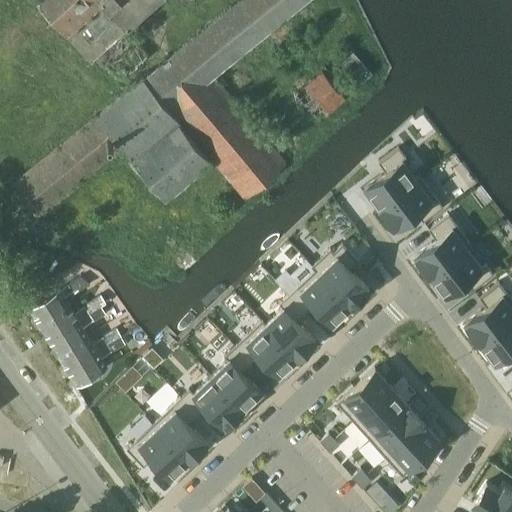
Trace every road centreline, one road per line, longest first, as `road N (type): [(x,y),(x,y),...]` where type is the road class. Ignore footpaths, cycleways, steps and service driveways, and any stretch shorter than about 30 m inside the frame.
road 1 (residential): [(177,511),(412,297),(495,397)]
road 2 (tertiary): [(109,511),(0,366)]
road 3 (residential): [(495,397),(422,511)]
